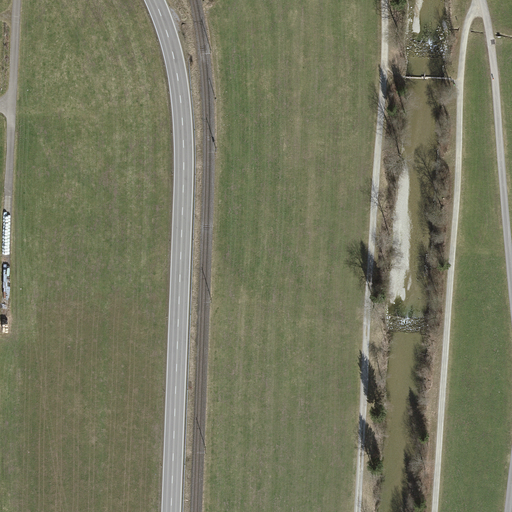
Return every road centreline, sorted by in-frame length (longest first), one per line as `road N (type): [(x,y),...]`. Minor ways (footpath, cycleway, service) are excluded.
road 1 (primary): [(171,511),(183,126),(172,51),(154,0)]
road 2 (track): [(357,511),(385,68)]
road 3 (track): [(460,79),(435,511)]
road 4 (track): [(482,0),(511,286)]
